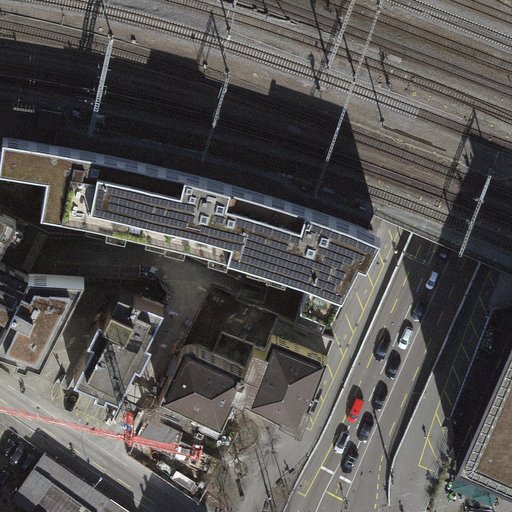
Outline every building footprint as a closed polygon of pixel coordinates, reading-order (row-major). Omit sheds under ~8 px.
[(58,112),(37,108),(34,125),(55,129),(58,112)] [(224,182),(90,150),(6,138),(1,168),(49,176),(42,211),(116,224),(213,247),(311,279),(299,320),(331,331),(345,289),(361,257),(366,260),(378,233),(224,182)] [(0,314),(4,316),(25,273),(0,261),(0,244),(12,216),(0,211),(0,314)] [(81,275),(25,273),(4,316),(0,322),(0,349),(12,354),(37,363),(81,275)] [(160,304),(114,286),(90,335),(71,375),(114,394),(160,304)] [(212,352),(188,340),(162,395),(221,423),(229,405),(236,393),(301,424),(333,336),(235,299),(212,352)] [(511,333),(457,458),(511,482),(511,333)] [(176,449),(186,426),(153,411),(142,434),(176,449)] [(95,511),(107,497),(41,453),(10,495),(33,511),(95,511)] [(128,511),(107,497),(95,511),(128,511)]
